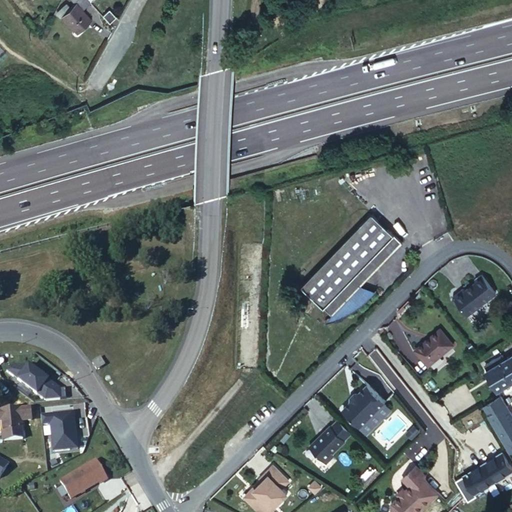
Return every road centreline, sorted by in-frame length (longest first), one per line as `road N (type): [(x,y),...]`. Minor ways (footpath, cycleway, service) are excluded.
road 1 (motorway): [(0,212),(511,73)]
road 2 (motorway): [(511,40),(0,178)]
road 3 (unclassified): [(123,440),(162,395),(191,343),(206,284),(221,0)]
road 4 (residential): [(169,511),(432,258),(468,243),(511,265)]
road 5 (residential): [(0,328),(30,328),(75,352),(123,440)]
